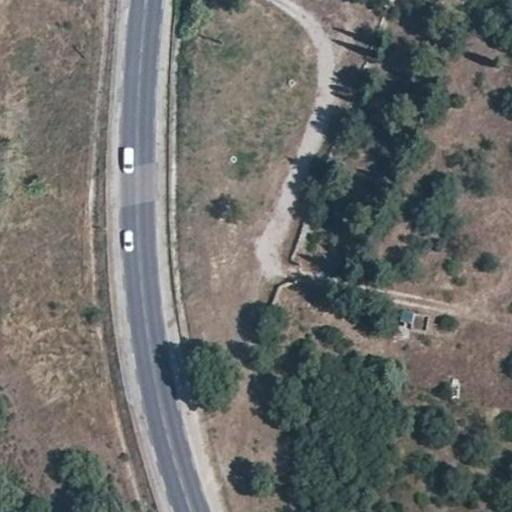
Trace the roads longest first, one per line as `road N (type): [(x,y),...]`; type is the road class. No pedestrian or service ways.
road 1 (primary): [(186,511),(153,413),(128,274),(131,125),(146,0)]
road 2 (track): [(269,0),(320,34),(328,64),(324,125),(269,264)]
